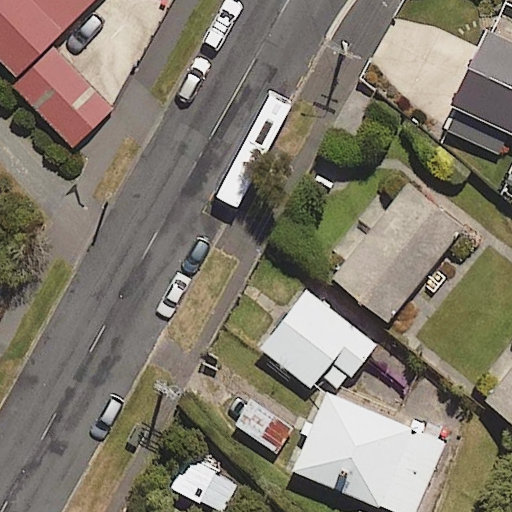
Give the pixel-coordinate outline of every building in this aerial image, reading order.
[(0,0),(0,74),(75,151),(114,113),(50,48),(98,0),(0,0)] [(511,34),(483,21),(448,93),(457,98),(445,123),(498,148),(510,123),(511,124),(511,34)] [(463,220),(407,174),(331,265),(387,311),(463,220)] [(302,282),(258,342),(316,385),(328,369),(342,379),(374,336),(302,282)] [(511,342),(489,371),(495,376),(485,388),(511,410),(511,342)] [(409,511),(444,435),(325,381),(290,459),(407,511),(409,511)] [(292,423),(250,391),(232,415),(274,447),(292,423)]
